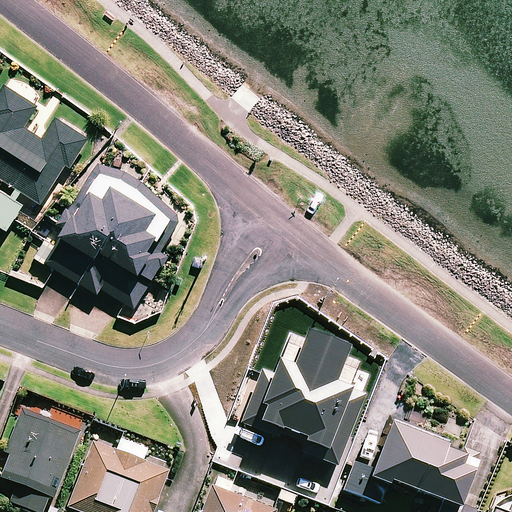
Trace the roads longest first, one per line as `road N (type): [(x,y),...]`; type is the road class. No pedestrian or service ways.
road 1 (residential): [(0,326),(102,363),(154,364),(201,336),(276,224)]
road 2 (residential): [(8,0),(276,224)]
road 3 (residential): [(276,224),(511,394)]
